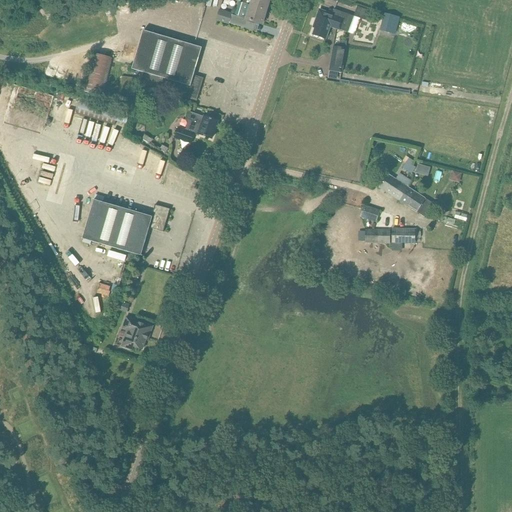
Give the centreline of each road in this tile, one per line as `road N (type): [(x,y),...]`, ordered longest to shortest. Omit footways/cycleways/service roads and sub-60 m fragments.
road 1 (unclassified): [(120,511),(296,0)]
road 2 (track): [(458,511),(459,308),(511,96)]
